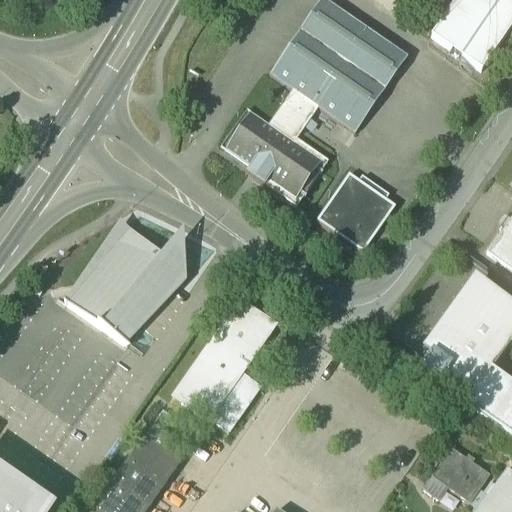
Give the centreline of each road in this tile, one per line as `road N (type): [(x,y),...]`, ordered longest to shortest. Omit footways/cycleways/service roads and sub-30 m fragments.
road 1 (residential): [(511,110),(392,284),(354,308),(332,303),(144,175)]
road 2 (residential): [(0,230),(54,197),(144,175)]
road 3 (residential): [(136,24),(34,57),(0,56)]
road 4 (secondary): [(73,124),(0,229)]
